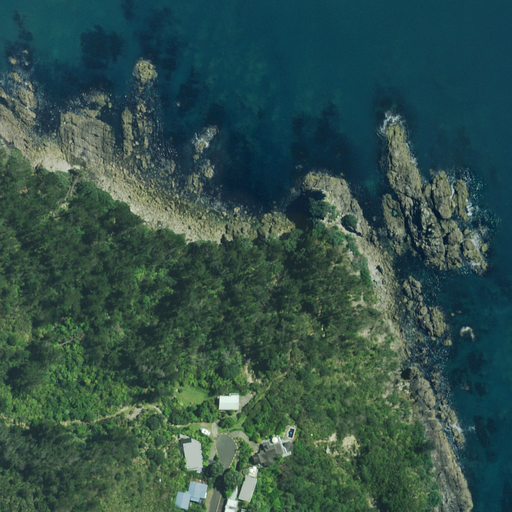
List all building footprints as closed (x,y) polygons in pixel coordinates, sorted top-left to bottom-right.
[(239,410),(239,396),(231,396),(231,397),(220,397),(219,409),(239,410)] [(192,435),(183,436),(188,469),(203,467),(199,440),(193,441),(192,435)] [(291,452),(295,445),(288,441),(285,446),(282,447),(280,444),(273,447),(271,441),(269,442),(263,445),(266,451),(253,457),(257,465),(265,462),(267,468),(276,464),(274,459),(291,452)] [(260,469),(254,467),(252,475),(258,477),(260,469)] [(246,477),(245,477),(238,498),(248,502),(255,480),(246,477)] [(208,486),(191,482),(188,494),(179,492),(175,507),(188,510),(190,500),(199,502),(200,498),(205,499),(208,486)] [(235,511),(238,502),(229,499),(225,511),(242,511),(241,511),(235,511)]
